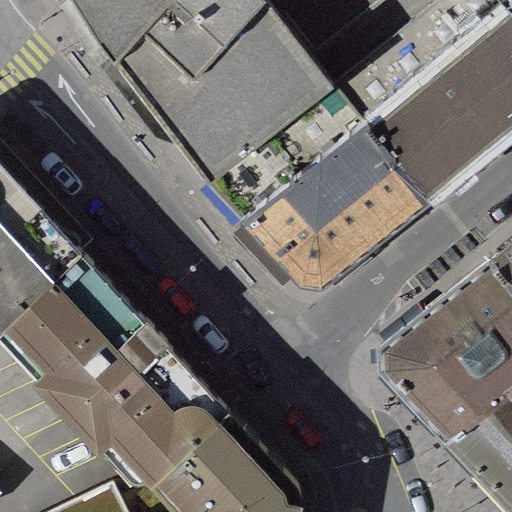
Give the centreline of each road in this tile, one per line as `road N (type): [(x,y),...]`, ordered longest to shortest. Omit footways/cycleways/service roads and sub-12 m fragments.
road 1 (residential): [(283,373),(0,46)]
road 2 (residential): [(283,373),(511,182)]
road 3 (residential): [(377,511),(366,473),(283,373)]
